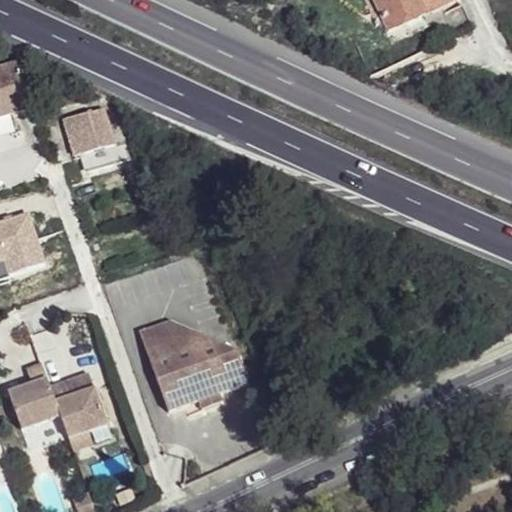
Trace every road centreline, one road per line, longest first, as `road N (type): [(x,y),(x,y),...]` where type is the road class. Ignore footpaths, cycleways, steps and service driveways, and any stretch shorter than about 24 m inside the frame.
road 1 (motorway): [(0,10),(378,187),(511,240)]
road 2 (motorway): [(511,170),(127,0)]
road 3 (unknown): [(53,171),(177,511)]
road 4 (secondary): [(511,364),(186,511)]
